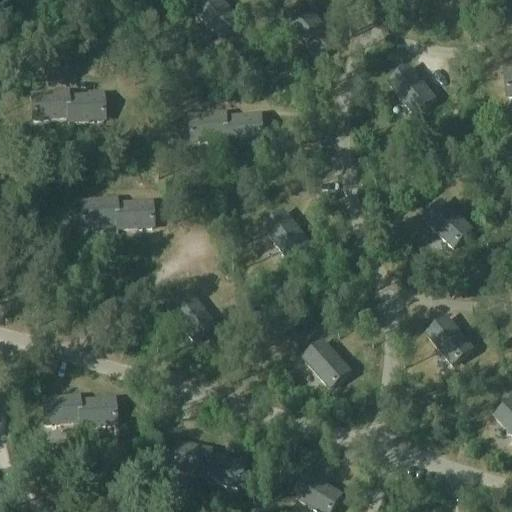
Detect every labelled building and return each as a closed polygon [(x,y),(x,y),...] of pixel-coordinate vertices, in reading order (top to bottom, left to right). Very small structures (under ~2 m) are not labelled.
[(224,5),(219,0),(204,0),(191,13),(221,44),(243,24),(224,5)] [(318,23),(309,13),(288,34),(318,65),(339,45),(318,23)] [(411,68),(387,86),(414,122),(437,103),(423,84),(411,68)] [(506,102),(511,101),(511,72),(503,73),(506,102)] [(53,95),(29,97),(30,125),(66,123),(70,99),(70,95),(53,95)] [(70,99),(66,123),(67,128),(106,126),(105,97),(80,98),(70,99)] [(225,145),(229,120),(228,115),(216,116),(188,119),(191,148),(225,145)] [(240,119),(229,120),(225,145),(226,149),(265,146),(262,116),(240,119)] [(114,231),(119,205),(118,201),(102,202),(79,203),(80,233),(114,231)] [(442,203),(422,224),(454,254),(475,233),(456,216),(442,203)] [(119,205),(114,231),(115,235),(154,233),(153,204),(132,205),(119,205)] [(295,227),(284,213),(261,231),(288,266),(312,247),(295,227)] [(197,305),(189,295),(165,313),(193,347),(216,328),(197,305)] [(456,330),(447,319),(424,337),(452,372),(476,353),(456,330)] [(301,363),(330,395),(353,375),(336,357),(322,343),(301,363)] [(42,430),(78,428),(80,403),(80,398),(65,399),(40,402),(42,430)] [(93,402),(80,403),(78,428),(78,433),(118,429),(116,400),(93,402)] [(511,402),(492,421),(511,441),(511,402)] [(201,480),(212,457),(213,453),(192,448),(174,444),(167,473),(201,480)] [(224,460),(212,457),(201,480),(200,484),(239,492),(245,465),(224,460)] [(306,476),(291,500),(309,511),(335,511),(344,498),(306,476)] [(396,494),(417,501),(421,490),(399,483),(396,494)]
